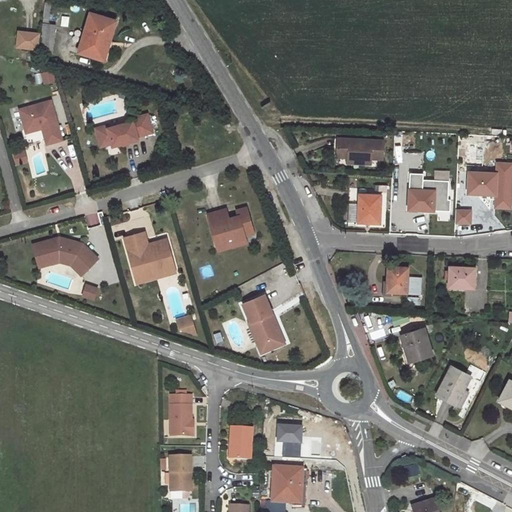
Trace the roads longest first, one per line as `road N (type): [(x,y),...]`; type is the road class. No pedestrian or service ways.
road 1 (residential): [(0,232),(265,150)]
road 2 (track): [(247,120),(511,130)]
road 3 (unclassified): [(219,365),(0,290)]
road 4 (residential): [(310,243),(467,247),(511,240)]
road 5 (tertiary): [(265,150),(177,0)]
road 6 (tertiary): [(350,365),(310,243)]
